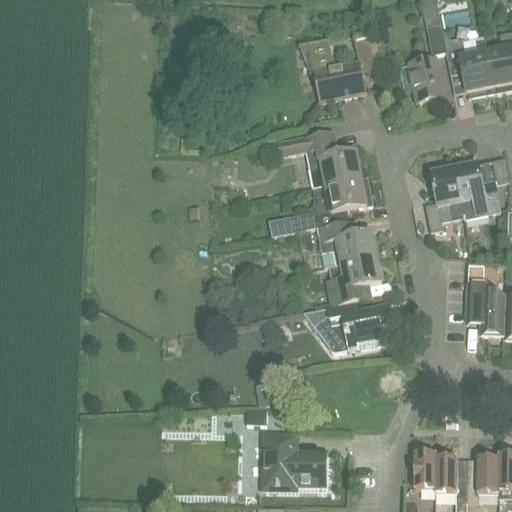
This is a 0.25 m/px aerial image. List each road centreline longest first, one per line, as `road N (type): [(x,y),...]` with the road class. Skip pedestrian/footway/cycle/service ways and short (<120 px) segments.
road 1 (residential): [(430,388),(444,344),(395,155),(511,121)]
road 2 (track): [(430,0),(347,15),(230,0)]
road 3 (residential): [(372,511),(403,410),(430,388)]
